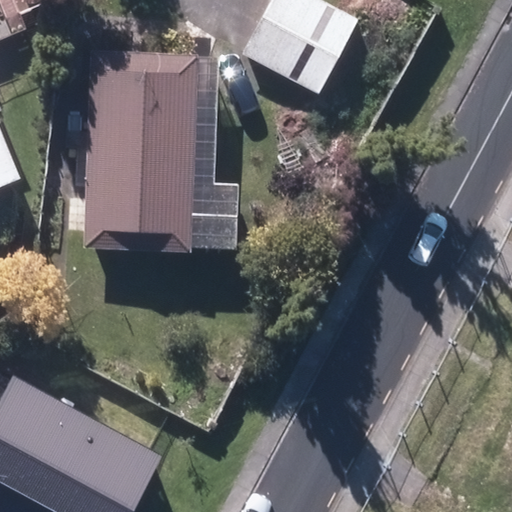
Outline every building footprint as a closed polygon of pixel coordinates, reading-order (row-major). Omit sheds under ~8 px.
[(0,0),(0,182),(20,174),(0,128),(0,102),(1,103),(0,101),(0,39),(26,29),(13,0),(0,0)] [(271,0),(244,52),(317,92),(355,18),(322,0),(271,0)] [(83,246),(187,249),(187,245),(234,246),(236,180),(211,180),(215,53),(89,49),(83,246)] [(0,193),(0,215),(17,215),(17,193),(0,193)] [(130,511),(163,454),(15,374),(0,402),(0,511),(130,511)]
